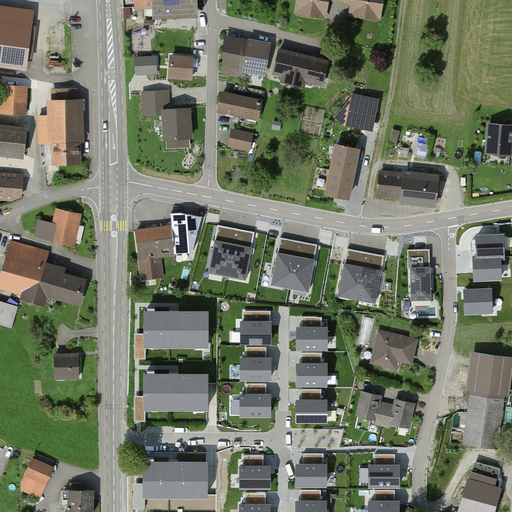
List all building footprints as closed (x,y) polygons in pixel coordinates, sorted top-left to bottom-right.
[(151,14),(197,13),(196,0),(136,0),(137,9),(151,9),(151,14)] [(328,1),(328,0),(300,0),(298,11),(325,16),(328,1)] [(379,22),(383,0),(328,0),(328,1),(351,5),(349,16),(379,22)] [(0,62),(23,66),(29,17),(0,13),(0,62)] [(168,34),(167,50),(202,53),(203,38),(168,34)] [(249,68),(265,71),(270,47),(228,39),(222,73),(247,78),(249,68)] [(276,53),(272,75),(323,85),(328,63),(276,53)] [(168,76),(194,77),(195,63),(169,61),(168,76)] [(3,114),(25,116),(26,88),(5,86),(3,114)] [(54,163),(79,162),(76,94),(52,95),(52,102),(54,163)] [(260,120),(263,103),(222,95),(219,111),(260,120)] [(325,212),(347,216),(369,103),(347,98),(338,113),(324,187),(330,189),(325,212)] [(487,153),(510,154),(511,142),(511,126),(488,125),(487,153)] [(0,149),(23,152),(25,132),(0,129),(0,149)] [(230,146),(250,150),(253,136),(232,132),(230,146)] [(377,197),(435,205),(438,181),(380,173),(377,197)] [(24,178),(0,176),(0,195),(23,197),(24,178)] [(201,218),(171,211),(173,228),(137,232),(143,279),(163,277),(160,255),(193,251),(201,218)] [(34,237),(73,245),(79,219),(55,214),(53,226),(37,223),(34,237)] [(255,233),(218,226),(209,272),(246,280),(255,233)] [(506,258),(505,235),(476,236),(477,257),(473,257),(474,282),(502,281),(501,259),(506,258)] [(317,244),(280,237),(271,284),(308,291),(317,244)] [(385,256),(348,249),(338,296),(375,303),(385,256)] [(45,295),(80,305),(86,283),(43,271),(47,259),(13,250),(3,284),(24,290),(21,300),(42,306),(45,295)] [(427,250),(410,250),(412,300),(431,300),(430,261),(428,260),(427,250)] [(492,289),(464,290),(465,315),(493,314),(492,289)] [(0,323),(10,326),(15,307),(0,302),(0,323)] [(208,310),(145,310),(145,344),(208,344),(208,310)] [(267,311),(247,311),(246,322),(242,322),(242,342),(271,342),(271,322),(267,322),(267,311)] [(323,316),(302,316),(302,328),(298,328),(298,347),(326,347),(327,328),(323,328),(323,316)] [(411,363),(416,342),(379,333),(372,364),(396,370),(398,359),(411,363)] [(267,347),(247,347),(247,358),(242,358),(242,378),(271,378),(271,358),(267,358),(267,347)] [(322,352),(302,352),(302,363),(297,363),(297,383),(326,383),(326,364),(322,364),(322,352)] [(54,375),(80,375),(80,354),(54,354),(54,375)] [(511,359),(477,354),(466,438),(498,442),(503,407),(496,406),(497,395),(506,397),(511,359)] [(208,372),(146,372),(146,406),(208,406),(208,372)] [(267,384),(246,384),(246,395),(242,395),(241,415),(270,415),(270,395),(266,395),(267,384)] [(323,390),(302,390),(302,401),(298,401),(298,420),(326,421),(326,401),(323,401),(323,390)] [(382,399),(362,395),(357,416),(409,427),(413,406),(397,402),(396,407),(381,404),(382,399)] [(324,454),(303,454),(303,465),(299,465),(299,485),(327,485),(327,465),(324,465),(324,454)] [(395,454),(375,454),(375,465),(370,465),(370,485),(399,485),(399,466),(395,466),(395,454)] [(265,456),(245,456),(245,467),(240,467),(240,486),(269,487),(269,467),(265,467),(265,456)] [(24,476),(45,485),(52,470),(31,460),(24,476)] [(208,461),(144,461),(144,499),(208,499),(208,461)] [(470,480),(460,510),(467,511),(492,511),(499,490),(470,480)] [(92,511),(93,490),(64,490),(63,511),(92,511)] [(322,490),(302,490),(302,501),(297,501),(296,511),(325,511),(326,502),(322,502),(322,490)] [(395,490),(375,490),(375,501),(370,501),(370,511),(399,511),(399,501),(395,501),(395,490)] [(267,493),(246,493),(246,504),(241,504),(241,511),(270,511),(270,505),(266,505),(267,493)]
